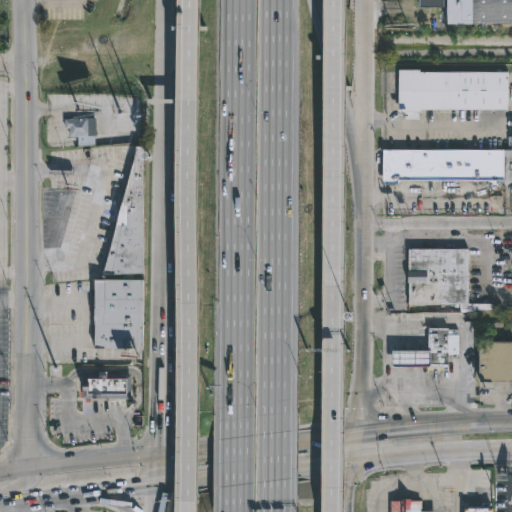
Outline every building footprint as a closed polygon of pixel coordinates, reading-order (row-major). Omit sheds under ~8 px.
[(511,0),(511,22),(440,23),(440,0),(511,0)] [(421,71),(421,73),(509,73),(509,111),(421,111),(421,113),(399,113),(399,71),(421,71)] [(96,117),(95,145),(78,146),(78,137),(70,137),(70,129),(65,130),(65,118),(96,117)] [(105,273),(104,273),(137,150),(137,145),(143,145),(144,273),(105,273)] [(399,183),(384,183),(384,149),(511,149),(511,178),(399,178),(399,183)] [(470,248),(470,303),(410,304),(410,281),(428,281),(428,271),(410,271),(410,248),(470,248)] [(95,348),(95,278),(144,279),(144,349),(95,348)] [(430,364),(426,364),(426,350),(427,327),(446,327),(446,329),(456,329),(456,354),(446,354),(446,365),(430,364)] [(511,382),(481,382),(481,341),(511,341),(511,382)] [(426,350),(430,350),(430,364),(430,367),(391,367),(391,350),(426,350)] [(108,371),(108,375),(131,375),(131,398),(84,398),(84,375),(99,375),(99,371),(108,371)] [(412,499),(412,501),(423,501),(423,511),(437,511),(391,511),(391,501),(412,499)]
